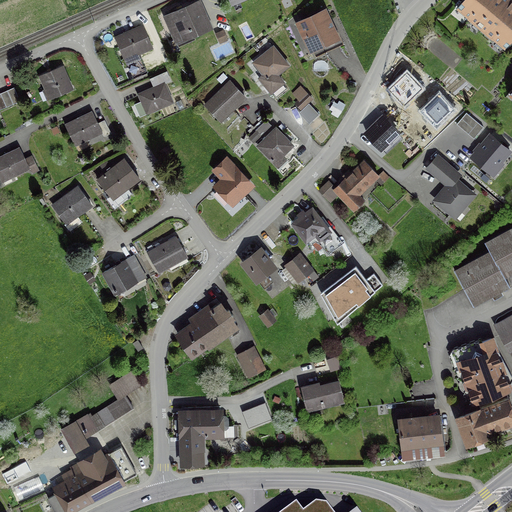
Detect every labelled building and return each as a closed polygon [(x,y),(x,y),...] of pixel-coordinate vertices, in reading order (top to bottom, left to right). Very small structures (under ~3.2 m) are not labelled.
[(201,0),(195,0),(162,16),(176,45),(215,27),(201,0)] [(511,30),(511,3),(507,0),(469,0),(461,11),(501,44),(511,30)] [(326,6),(294,21),(307,49),(339,34),(326,6)] [(143,23),(115,36),(125,59),(153,46),(143,23)] [(223,31),(216,34),(220,43),(227,40),(223,31)] [(288,63),(274,46),(253,63),(273,88),(283,80),(277,72),(288,63)] [(64,65),(40,75),(49,97),(74,86),(64,65)] [(428,84),(408,68),(401,75),(408,80),(397,93),(412,105),(428,84)] [(159,89),(144,95),(151,111),(172,102),(165,85),(174,82),(170,73),(155,80),(159,89)] [(247,97),(233,83),(209,107),(223,121),(247,97)] [(0,109),(20,101),(14,87),(9,89),(2,92),(0,92),(0,109)] [(304,88),(295,95),(304,105),(312,99),(304,88)] [(394,106),(369,131),(383,145),(409,121),(394,106)] [(474,138),(484,127),(466,112),(457,124),(474,138)] [(93,117),(70,126),(78,145),(101,136),(93,117)] [(265,121),(251,135),(255,139),(269,126),(265,121)] [(295,147),(276,128),(260,145),(279,163),(295,147)] [(492,172),(509,151),(490,135),(473,157),(492,172)] [(26,145),(0,157),(0,175),(2,180),(35,164),(26,145)] [(461,176),(441,158),(432,169),(450,186),(437,201),(455,216),(474,194),(458,179),(461,176)] [(336,187),(330,181),(321,190),(328,197),(336,189),(354,207),(385,175),(380,171),(377,174),(362,160),(336,187)] [(124,164),(102,182),(121,206),(135,195),(130,190),(140,182),(124,164)] [(227,183),(218,194),(237,209),(257,184),(233,164),(221,178),(227,183)] [(81,189),(56,206),(73,232),(86,224),(80,215),(93,207),(81,189)] [(313,209),(291,227),(308,247),(320,237),(330,248),(340,240),(313,209)] [(491,256),(457,276),(474,307),(509,287),(505,280),(511,276),(511,232),(486,248),(491,256)] [(177,234),(148,251),(159,272),(188,255),(177,234)] [(266,251),(249,264),(262,282),(279,268),(266,251)] [(303,257),(296,263),(307,275),(314,269),(303,257)] [(136,258),(107,274),(119,295),(147,279),(136,258)] [(301,281),(307,275),(296,263),(290,269),(301,281)] [(356,265),(320,292),(337,323),(383,284),(374,273),(366,279),(356,265)] [(226,304),(177,335),(191,357),(240,326),(226,304)] [(266,308),(258,314),(268,325),(276,319),(266,308)] [(511,353),(511,315),(495,325),(511,354),(511,353)] [(138,339),(133,343),(139,350),(143,347),(138,339)] [(490,344),(449,356),(461,398),(503,386),(490,344)] [(254,347),(237,356),(247,375),(264,366),(254,347)] [(337,355),(326,358),(330,371),(341,367),(337,355)] [(141,386),(134,375),(116,387),(123,398),(141,386)] [(319,380),(300,385),(308,414),(346,403),(339,379),(320,384),(319,380)] [(131,412),(123,398),(61,436),(73,455),(91,444),(88,438),(131,412)] [(511,410),(508,401),(457,419),(467,445),(511,429),(511,410)] [(266,403),(243,412),(249,427),(272,418),(266,403)] [(233,425),(228,425),(227,418),(225,416),(221,416),(221,410),(181,412),(182,436),(183,436),(185,463),(200,462),(200,449),(204,449),(203,432),(205,432),(205,435),(221,434),(222,437),(234,436),(233,425)] [(438,415),(399,419),(402,447),(441,442),(438,415)] [(150,438),(144,429),(125,440),(131,449),(150,438)] [(65,511),(124,480),(109,453),(102,456),(99,451),(71,467),(72,469),(63,474),(70,486),(48,498),(55,511),(65,511)] [(297,502),(283,511),(332,511),(327,503),(316,502),(304,510),(297,502)]
